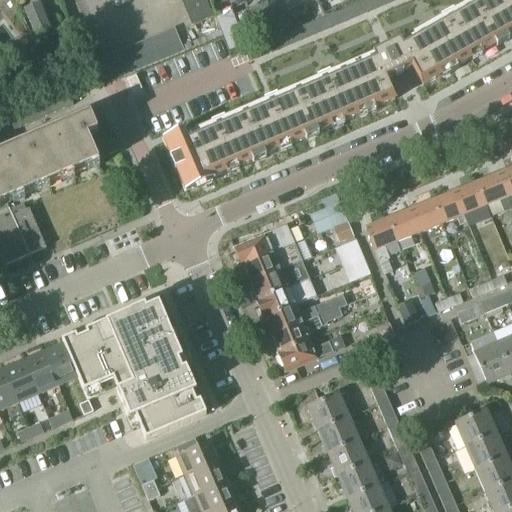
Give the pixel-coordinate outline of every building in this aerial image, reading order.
[(182,134),(164,142),(185,191),(200,185),(198,180),(209,175),(211,180),(214,179),(214,178),(227,173),(224,168),(236,163),(238,168),(253,162),(251,157),(262,152),(264,157),(280,150),(278,145),(289,141),(291,146),(306,139),(304,134),(315,130),(317,134),(333,128),(331,123),(342,118),(344,123),(359,117),(357,112),(373,105),(375,110),(395,102),(386,81),(413,69),(423,88),(442,77),(440,72),(455,64),(457,69),(472,61),(469,56),(480,50),(482,55),(497,46),(495,42),(505,37),(507,41),(511,38),(511,0),(492,0),(404,49),(401,43),(374,56),(376,63),(186,143),(182,134)] [(179,0),(183,6),(192,27),(213,19),(208,9),(204,0),(179,0)] [(369,0),(365,2),(266,44),(271,54),(366,14),(399,0),(369,0)] [(314,1),(272,19),(278,32),(279,34),(321,16),(314,1)] [(43,35),(51,32),(39,5),(23,12),(32,34),(34,39),(43,35)] [(266,5),(233,19),(231,13),(215,20),(229,54),(245,47),(245,46),(278,32),(266,5)] [(174,30),(102,61),(112,84),(122,79),(184,54),(174,30)] [(46,44),(43,35),(34,39),(32,34),(30,35),(36,48),(46,44)] [(39,57),(33,44),(17,51),(23,64),(39,57)] [(136,77),(127,81),(133,95),(142,91),(136,77)] [(77,86),(68,90),(71,97),(80,93),(77,86)] [(66,91),(0,119),(0,138),(73,107),(66,91)] [(8,215),(2,203),(96,163),(86,140),(97,136),(89,118),(0,156),(0,269),(45,250),(30,214),(25,216),(22,209),(8,215)] [(511,171),(499,176),(511,208),(511,171)] [(511,208),(499,176),(477,185),(486,209),(499,203),(504,215),(511,211),(511,208)] [(486,209),(477,185),(455,194),(464,217),(486,209)] [(455,194),(432,203),(441,226),(464,217),(455,194)] [(324,211),(317,214),(325,233),(333,230),(335,229),(347,224),(347,223),(346,223),(345,219),(339,206),(336,197),(321,203),(324,211)] [(432,203),(410,212),(419,236),(441,226),(432,203)] [(410,212),(387,221),(396,245),(419,236),(410,212)] [(396,245),(387,221),(365,230),(384,278),(392,274),(387,263),(390,263),(384,250),(396,245)] [(335,229),(333,230),(339,245),(353,240),(352,237),(347,224),(335,229)] [(294,245),(287,228),(233,251),(240,268),(243,266),(270,255),(294,245)] [(301,263),(294,245),(270,255),(243,266),(251,284),(301,263)] [(301,263),(251,284),(259,303),(308,282),(303,269),(304,269),(301,263)] [(511,274),(490,284),(493,293),(507,287),(511,284),(511,274)] [(293,310),(293,309),(315,299),(308,282),(259,303),(255,305),(263,323),(266,322),(293,310)] [(434,296),(430,284),(416,290),(420,301),(434,296)] [(490,284),(482,287),(479,288),(483,297),(493,293),(490,284)] [(511,305),(511,292),(503,296),(507,307),(511,305)] [(445,302),(449,311),(463,305),(459,296),(445,302)] [(507,307),(503,296),(480,306),(484,317),(507,307)] [(293,310),(266,322),(273,338),(338,310),(339,311),(346,308),(342,298),(296,317),(293,310)] [(449,311),(445,302),(434,307),(438,315),(449,311)] [(405,327),(419,322),(411,303),(397,309),(405,327)] [(75,338),(62,344),(64,348),(78,381),(87,403),(88,402),(116,390),(122,403),(127,400),(145,443),(206,417),(200,404),(200,403),(196,405),(192,395),(196,394),(196,393),(186,371),(182,372),(178,363),(182,361),(172,338),(169,331),(169,330),(159,306),(156,307),(146,312),(145,308),(144,308),(86,334),(85,334),(87,338),(77,342),(76,338),(75,338)] [(484,317),(480,306),(455,316),(460,326),(484,317)] [(338,310),(273,338),(280,355),(277,356),(278,357),(308,344),(304,336),(327,327),(326,325),(342,319),(339,311),(338,310)] [(395,340),(394,339),(389,326),(366,336),(372,349),(395,340)] [(308,344),(278,357),(284,372),(344,347),(339,336),(326,342),(327,342),(310,349),(308,344)] [(511,377),(511,340),(497,347),(511,378),(511,377)] [(497,347),(474,357),(487,388),(511,378),(497,347)] [(64,348),(44,356),(58,389),(78,381),(64,348)] [(24,365),(38,398),(58,389),(44,356),(24,365)] [(38,398),(24,365),(4,374),(18,406),(38,398)] [(0,375),(0,414),(18,406),(4,374),(0,375)] [(376,408),(387,404),(376,379),(365,383),(376,408)] [(316,435),(347,421),(336,396),(305,410),(316,435)] [(88,403),(79,407),(84,418),(93,414),(88,403)] [(387,404),(376,408),(386,431),(397,427),(387,404)] [(68,414),(57,419),(61,428),(64,426),(72,423),(68,414)] [(464,451),(494,437),(484,414),(453,427),(464,451)] [(57,419),(48,422),(52,431),(61,428),(57,419)] [(347,421),(316,435),(326,457),(357,444),(347,421)] [(39,426),(28,431),(29,433),(32,440),(43,435),(39,426)] [(407,449),(397,427),(386,431),(396,454),(407,449)] [(21,445),(32,440),(29,433),(28,431),(17,436),(21,445)] [(494,437),(464,451),(474,473),(504,460),(494,437)] [(424,468),(434,463),(424,439),(413,444),(424,468)] [(183,479),(216,465),(208,444),(174,459),(183,479)] [(357,444),(326,457),(336,480),(366,467),(357,444)] [(417,472),(407,449),(396,454),(397,456),(402,468),(406,477),(417,472)] [(397,456),(385,461),(390,473),(402,468),(397,456)] [(511,483),(511,478),(504,460),(474,473),(483,496),(511,483)] [(148,462),(132,469),(141,488),(152,483),(152,484),(153,483),(156,482),(148,462)] [(444,486),(434,463),(424,468),(433,491),(444,486)] [(216,465),(183,479),(192,499),(225,484),(216,465)] [(376,490),(366,467),(336,480),(346,503),(376,490)] [(426,495),(417,472),(406,477),(416,499),(426,495)] [(143,496),(155,491),(152,484),(152,483),(141,488),(140,488),(143,496)] [(507,511),(511,510),(511,483),(483,496),(490,511),(507,511)] [(225,484),(192,499),(182,503),(185,511),(215,511),(233,504),(225,484)] [(444,486),(433,491),(442,511),(446,511),(454,509),(444,486)] [(386,511),(376,490),(346,503),(349,511),(386,511)] [(159,499),(155,491),(143,496),(147,504),(159,499)] [(433,511),(426,495),(416,499),(421,511),(433,511)]
